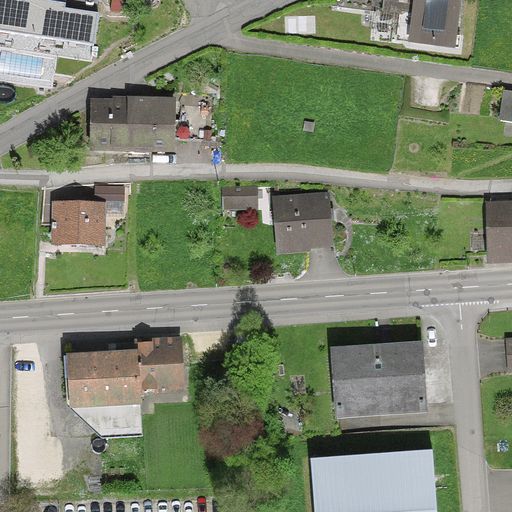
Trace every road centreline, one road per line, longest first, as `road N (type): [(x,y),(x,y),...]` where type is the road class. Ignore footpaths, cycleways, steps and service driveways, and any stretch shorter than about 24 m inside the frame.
road 1 (residential): [(511,189),(446,191),(292,173),(0,179)]
road 2 (secondary): [(0,318),(455,287)]
road 3 (residential): [(0,141),(230,21)]
road 4 (residential): [(455,287),(473,511)]
